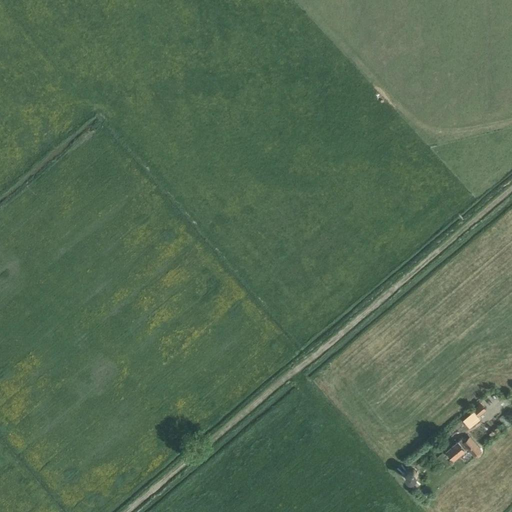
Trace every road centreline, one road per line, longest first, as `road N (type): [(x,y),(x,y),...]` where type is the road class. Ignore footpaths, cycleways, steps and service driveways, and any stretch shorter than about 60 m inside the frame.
road 1 (track): [(125,511),(511,184)]
road 2 (track): [(511,117),(468,125),(416,120),(298,0)]
